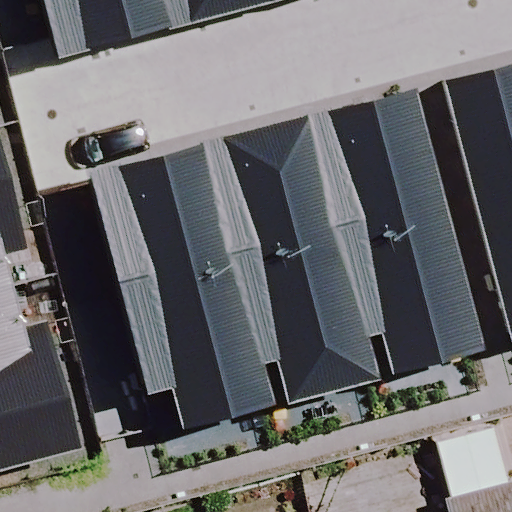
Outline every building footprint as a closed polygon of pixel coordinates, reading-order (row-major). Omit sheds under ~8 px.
[(37,0),(58,78),(119,62),(184,305),(271,282),(244,181),(290,168),(245,0),(37,0)] [(511,0),(377,0),(395,64),(473,43),(460,0),(503,0),(511,33),(511,0)] [(144,273),(117,109),(0,128),(0,247),(18,352),(106,337),(96,281),(144,273)] [(454,139),(342,164),(385,356),(497,331),(454,139)] [(511,511),(511,491),(439,511),(511,511)]
